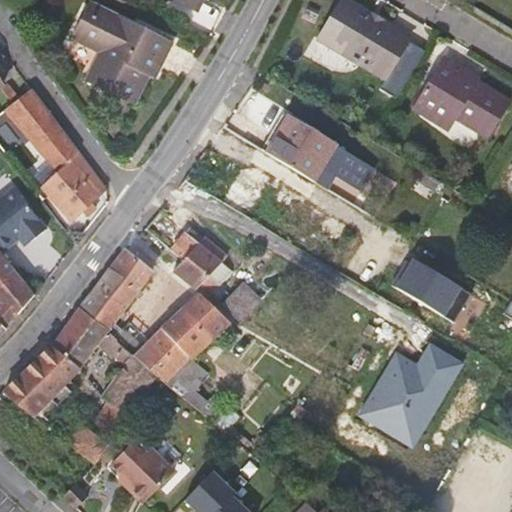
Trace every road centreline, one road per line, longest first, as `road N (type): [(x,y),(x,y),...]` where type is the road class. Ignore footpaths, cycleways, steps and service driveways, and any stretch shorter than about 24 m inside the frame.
road 1 (tertiary): [(0,354),(142,186)]
road 2 (tertiary): [(142,186),(256,0)]
road 3 (residential): [(142,186),(97,157),(0,26)]
